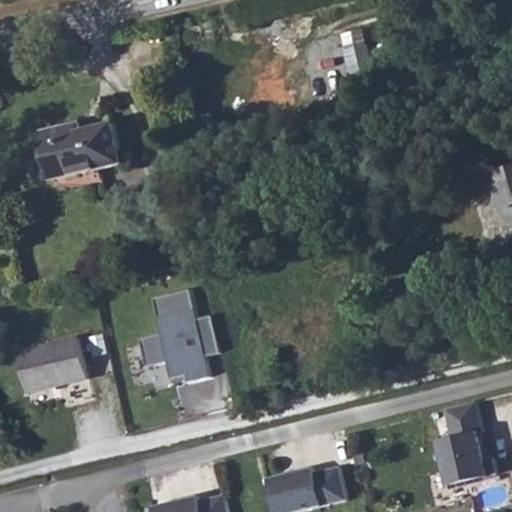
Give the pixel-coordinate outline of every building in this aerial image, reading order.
[(364,27),(344,32),(353,71),(373,66),(364,27)] [(109,126),(77,133),(72,127),(37,137),(49,192),(95,188),(94,172),(120,166),(109,126)] [(511,164),(489,172),(511,241),(511,164)] [(200,319),(193,290),(157,299),(165,334),(141,340),(148,371),(171,366),(177,387),(212,379),(207,356),(224,352),(215,315),(200,319)] [(90,377),(80,337),(15,353),(25,393),(90,377)] [(485,430),(478,403),(448,410),(455,441),(444,444),(455,489),(489,480),(478,434),(485,430)] [(273,477),(281,511),(295,511),(353,498),(344,464),(319,471),(318,466),(273,477)] [(233,511),(229,492),(204,499),(203,493),(157,504),(159,511),(233,511)]
